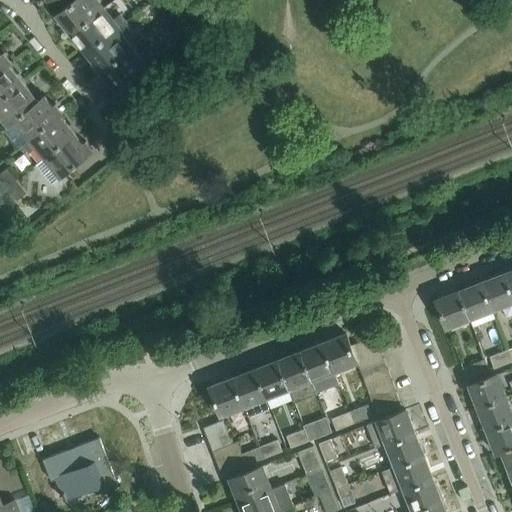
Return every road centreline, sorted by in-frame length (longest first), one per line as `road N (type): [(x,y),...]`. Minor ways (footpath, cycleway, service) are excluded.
road 1 (residential): [(149,383),(394,288)]
road 2 (residential): [(394,288),(481,511)]
road 3 (residential): [(0,425),(124,378),(149,383)]
road 4 (residential): [(181,511),(149,383)]
road 5 (residential): [(89,104),(17,0)]
road 6 (residential): [(394,288),(511,243)]
